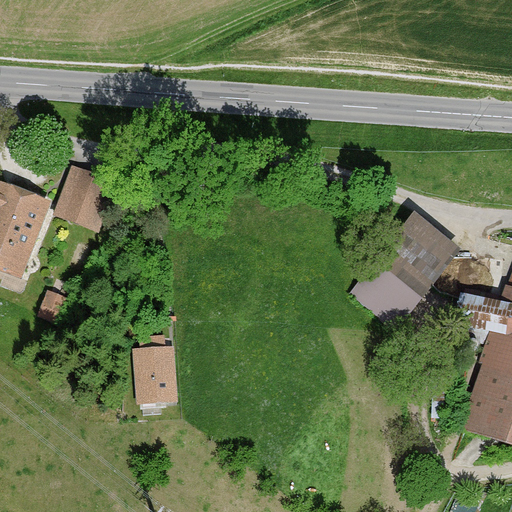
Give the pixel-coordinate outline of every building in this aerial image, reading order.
[(125,178),(77,160),(54,221),(102,239),(125,178)] [(52,209),(0,187),(0,271),(21,281),(52,209)] [(465,256),(415,217),(352,299),(402,338),(465,256)] [(511,285),(460,430),(511,448),(511,285)] [(69,303),(45,295),(34,325),(58,333),(69,303)] [(175,353),(135,356),(140,412),(180,408),(175,353)]
